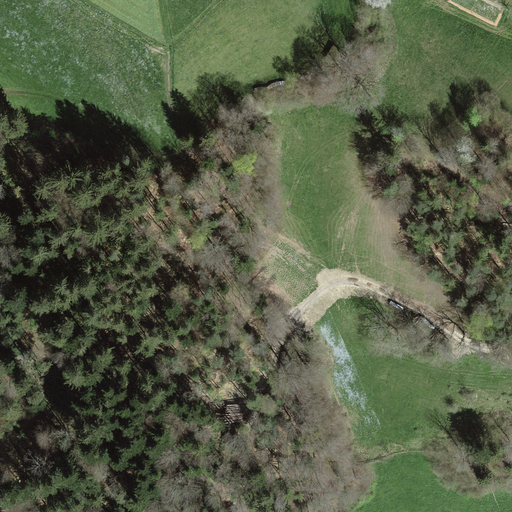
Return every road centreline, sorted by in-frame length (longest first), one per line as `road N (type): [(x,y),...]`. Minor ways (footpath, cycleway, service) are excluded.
road 1 (track): [(141,413),(185,425),(228,416),(258,393),(295,308),(322,289),(359,285),(458,340),(511,347)]
road 2 (track): [(0,93),(63,96),(168,161),(181,142),(163,0)]
